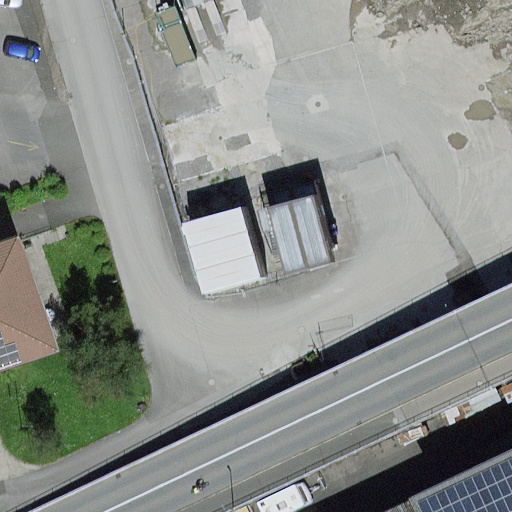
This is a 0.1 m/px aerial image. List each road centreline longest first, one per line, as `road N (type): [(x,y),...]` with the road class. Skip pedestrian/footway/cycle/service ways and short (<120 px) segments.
road 1 (residential): [(109,511),(511,321)]
road 2 (unclassified): [(189,410),(71,0)]
